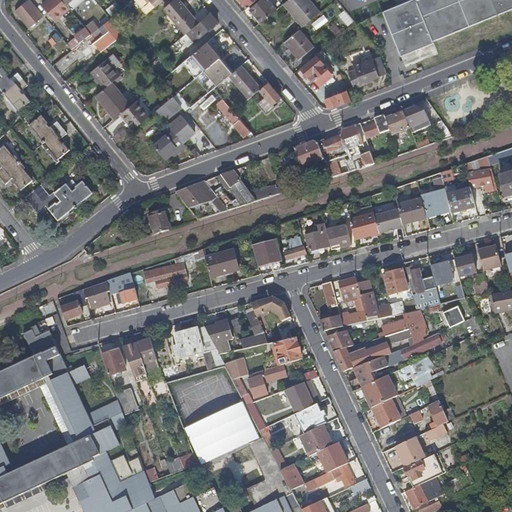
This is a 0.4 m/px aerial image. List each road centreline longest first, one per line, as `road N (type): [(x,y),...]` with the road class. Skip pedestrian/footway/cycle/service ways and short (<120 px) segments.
road 1 (residential): [(395,511),(287,280)]
road 2 (residential): [(287,280),(511,223)]
road 3 (residential): [(67,340),(287,280)]
road 4 (residential): [(138,191),(0,21)]
road 5 (residential): [(316,125),(511,50)]
road 6 (residential): [(138,191),(316,125)]
road 7 (residential): [(316,125),(215,0)]
